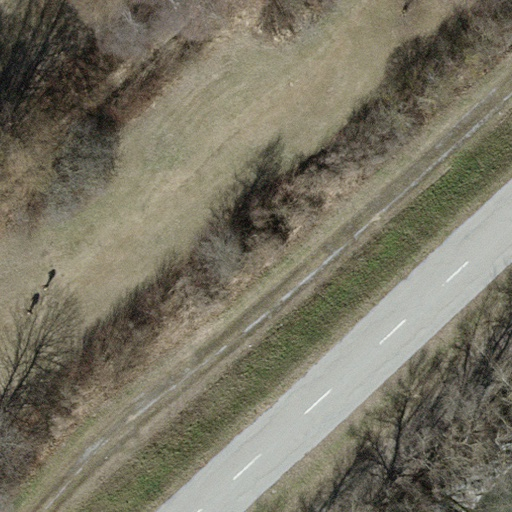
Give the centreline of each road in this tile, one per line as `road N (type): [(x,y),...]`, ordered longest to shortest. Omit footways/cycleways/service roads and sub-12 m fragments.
road 1 (track): [(511,92),(109,431),(39,511)]
road 2 (unclassified): [(511,226),(203,511)]
